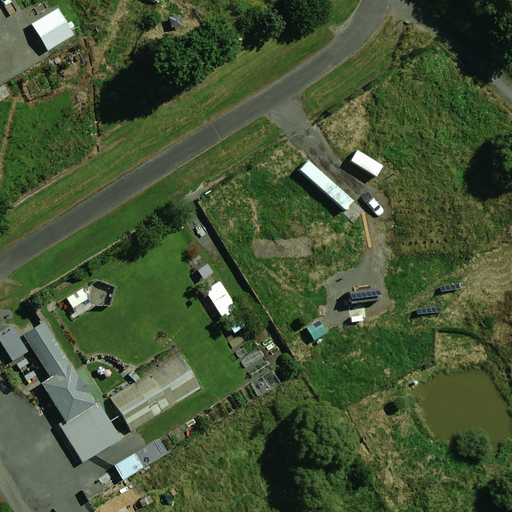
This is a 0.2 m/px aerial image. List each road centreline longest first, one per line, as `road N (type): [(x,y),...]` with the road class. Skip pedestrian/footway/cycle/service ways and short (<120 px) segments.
road 1 (residential): [(0,264),(319,66),(346,45),(377,0)]
road 2 (unclassified): [(511,90),(390,0)]
